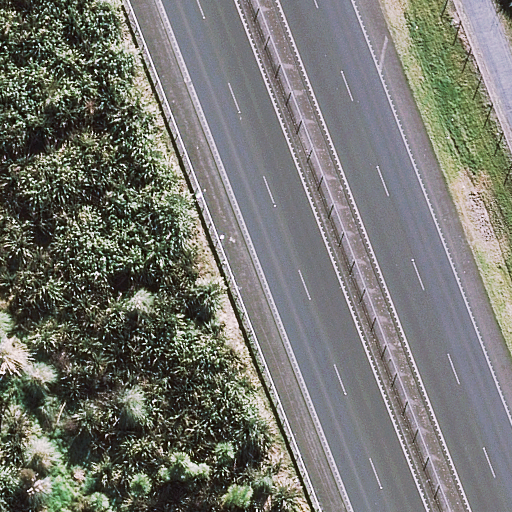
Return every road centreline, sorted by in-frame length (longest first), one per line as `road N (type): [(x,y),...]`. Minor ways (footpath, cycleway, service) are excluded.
road 1 (motorway): [(397,511),(202,0)]
road 2 (motorway): [(316,0),(511,510)]
